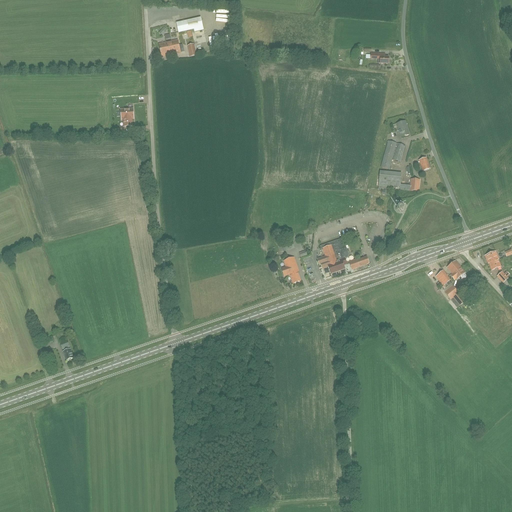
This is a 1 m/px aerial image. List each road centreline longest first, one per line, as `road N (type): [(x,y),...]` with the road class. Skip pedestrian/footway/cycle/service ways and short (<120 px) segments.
road 1 (unclassified): [(175,342),(145,0)]
road 2 (unclassified): [(469,240),(408,56),(406,0)]
road 3 (unclassified): [(352,511),(341,287)]
road 4 (primary): [(0,404),(175,342)]
road 5 (primary): [(175,342),(341,287)]
road 6 (primary): [(341,287),(459,243)]
